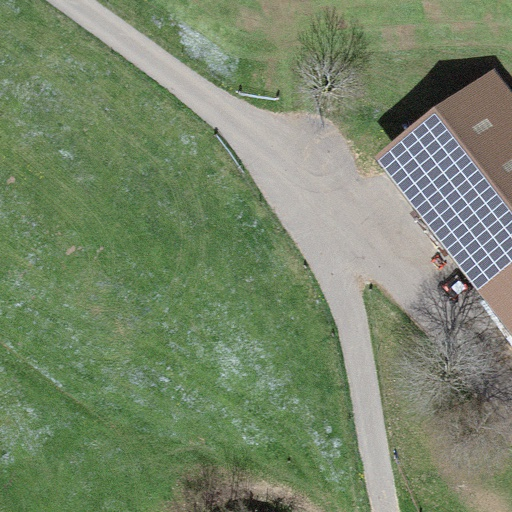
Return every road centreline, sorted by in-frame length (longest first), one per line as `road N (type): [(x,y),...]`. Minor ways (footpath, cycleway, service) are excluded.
road 1 (track): [(511,433),(382,270),(227,122),(46,0)]
road 2 (track): [(307,197),(384,511)]
